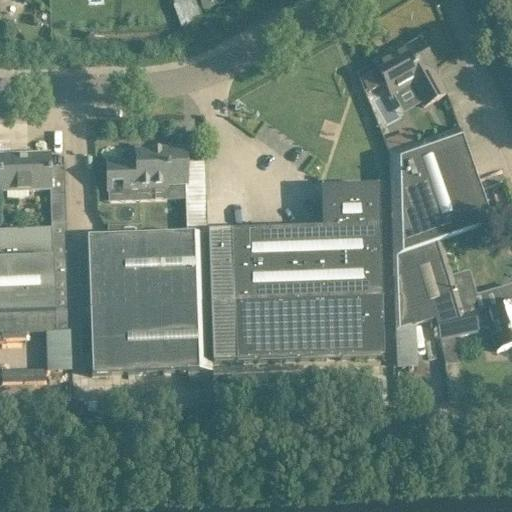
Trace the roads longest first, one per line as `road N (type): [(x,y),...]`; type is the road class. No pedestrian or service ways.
road 1 (track): [(0,448),(386,437),(511,422)]
road 2 (unclassified): [(0,90),(201,80),(341,0)]
road 3 (unclassified): [(511,163),(446,0)]
